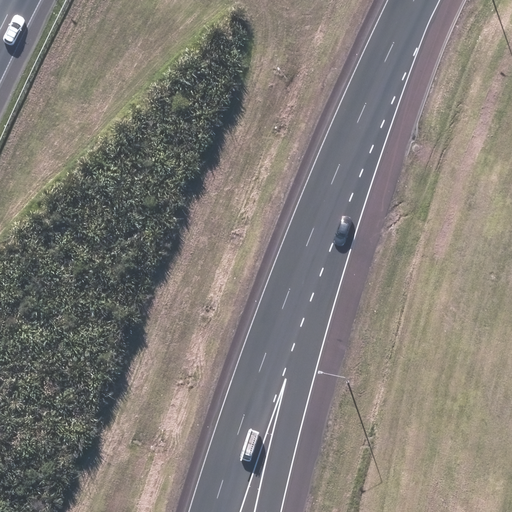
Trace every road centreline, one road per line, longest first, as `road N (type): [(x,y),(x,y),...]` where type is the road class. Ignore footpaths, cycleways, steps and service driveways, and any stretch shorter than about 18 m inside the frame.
road 1 (motorway): [(371,124),(222,511)]
road 2 (motorway): [(371,124),(288,511)]
road 3 (motorway): [(423,0),(371,124)]
